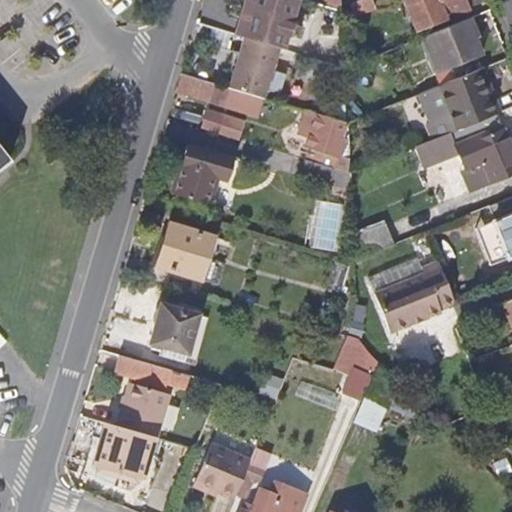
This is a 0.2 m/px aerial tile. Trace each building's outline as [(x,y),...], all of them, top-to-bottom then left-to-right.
[(241,37),(251,0),(243,0),(234,35),(241,37)] [(290,26),(297,2),(291,0),(251,0),(241,37),(246,39),(280,49),(282,49),(286,36),(295,39),(298,29),(290,26)] [(322,0),(321,2),(342,9),(341,0),(322,0)] [(367,0),(356,0),(349,3),(354,16),(371,9),(367,0)] [(402,0),(415,31),(465,11),(461,0),(402,0)] [(461,0),(465,11),(486,2),(484,0),(461,0)] [(482,57),(468,21),(422,39),(436,75),(482,57)] [(246,39),(232,89),(236,90),(266,99),(280,49),(246,39)] [(488,104),(476,72),(418,95),(430,125),(426,126),(432,141),(495,116),(500,114),(495,101),(488,104)] [(230,111),(236,90),(232,89),(182,74),(176,95),(230,111)] [(203,130),(240,141),(245,122),(208,112),(203,130)] [(307,150),(340,160),(346,141),(342,139),(346,127),(308,116),(302,136),(311,139),(307,150)] [(511,176),(511,158),(495,116),(432,141),(411,150),(419,170),(432,165),(431,161),(453,151),(470,193),(511,176)] [(281,143),(278,152),(295,157),(297,148),(281,143)] [(172,194),(208,204),(215,176),(230,181),(236,161),(187,146),(172,194)] [(0,169),(10,161),(0,148),(0,169)] [(340,160),(337,169),(342,171),(352,173),(351,163),(340,160)] [(339,183),(342,171),(337,169),(311,161),(308,174),(339,183)] [(511,254),(511,200),(503,204),(508,217),(491,223),(503,258),(511,254)] [(291,236),(327,246),(335,220),(320,216),(318,223),(297,217),(291,236)] [(386,224),(354,236),(356,261),(356,263),(395,247),(386,224)] [(220,240),(173,227),(161,270),(207,283),(220,240)] [(454,304),(437,263),(421,270),(424,275),(374,296),(390,334),(441,313),(440,311),(454,304)] [(148,342),(184,352),(196,313),(160,303),(148,342)] [(146,384),(151,366),(121,356),(115,375),(146,384)] [(412,419),(423,409),(384,366),(378,359),(372,376),(412,419)] [(131,384),(118,427),(154,438),(156,438),(169,397),(131,384)] [(96,467),(136,479),(144,453),(149,455),(154,438),(118,427),(104,423),(100,440),(104,441),(96,467)] [(92,465),(96,467),(104,441),(100,440),(92,465)] [(195,483),(218,493),(235,500),(251,459),(211,443),(195,483)] [(141,481),(149,455),(144,453),(136,479),(141,481)] [(136,479),(96,467),(95,470),(113,480),(135,483),(136,479)] [(299,511),(308,493),(277,480),(272,491),(263,487),(253,511),(243,506),(240,511),(299,511)] [(218,493),(195,483),(193,489),(216,499),(218,493)]
